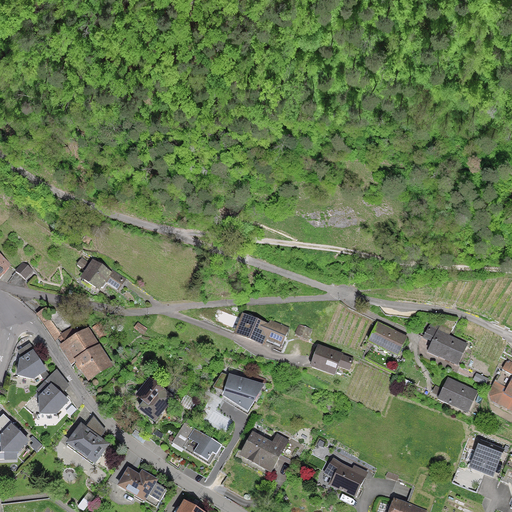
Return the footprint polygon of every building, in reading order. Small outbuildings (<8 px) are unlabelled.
[(0,276),(10,265),(0,256),(0,276)] [(94,260),(82,278),(102,291),(105,287),(117,294),(126,281),(94,260)] [(32,270),(23,263),(18,270),(26,277),(32,270)] [(65,305),(42,320),(70,364),(73,362),(87,383),(113,366),(89,329),(83,333),(65,305)] [(268,328),(242,317),(233,338),(264,350),(267,343),(282,349),(289,330),(270,323),(268,328)] [(405,337),(378,323),(369,341),(397,354),(405,337)] [(469,347),(428,328),(422,341),(430,345),(425,355),(458,370),(469,347)] [(354,361),(316,348),(309,370),(336,379),(339,370),(350,373),(354,361)] [(33,353),(18,362),(18,375),(33,379),(44,371),(33,353)] [(511,364),(507,362),(489,394),(492,400),(511,411),(511,364)] [(264,388),(228,378),(219,401),(247,416),(264,388)] [(145,402),(139,410),(154,422),(172,398),(149,381),(137,397),(145,402)] [(478,394),(445,381),(436,404),(469,417),(478,394)] [(50,386),(40,398),(40,414),(56,414),(67,401),(50,386)] [(109,445),(81,423),(66,443),(94,465),(109,445)] [(186,423),(174,443),(208,464),(221,444),(186,423)] [(288,445),(255,427),(237,458),(270,477),(288,445)] [(26,441),(11,428),(2,438),(2,452),(17,451),(26,441)] [(479,445),(470,467),(493,475),(501,454),(479,445)] [(339,462),(328,485),(356,499),(368,477),(339,462)] [(168,491),(128,468),(116,490),(144,506),(148,499),(160,505),(168,491)] [(423,511),(424,510),(394,501),(390,511),(423,511)] [(198,511),(182,502),(175,511),(198,511)]
